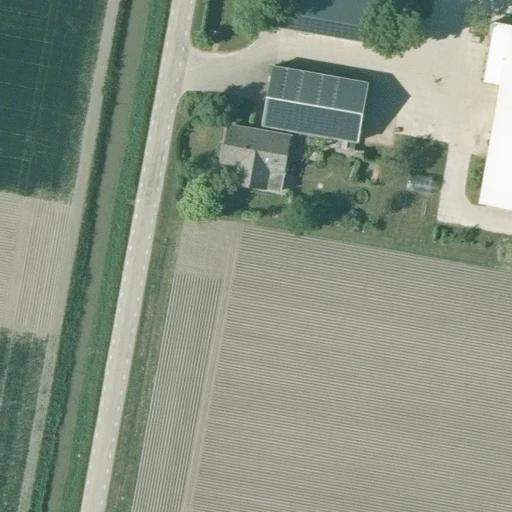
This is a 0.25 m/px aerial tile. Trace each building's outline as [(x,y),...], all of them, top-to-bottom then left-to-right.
[(376,45),(383,3),(368,0),(284,0),(280,28),(376,45)] [(510,24),(494,21),(484,80),(499,82),(510,24)] [(511,208),(511,24),(510,24),(499,82),(479,202),(511,208)] [(211,31),(210,40),(220,41),(221,32),(211,31)] [(268,96),(263,126),(359,143),(368,83),(274,66),(268,96)] [(228,126),(222,161),(239,164),(235,184),(265,190),(268,169),(284,172),(290,137),(228,126)] [(376,166),(372,179),(381,182),(385,168),(376,166)]
